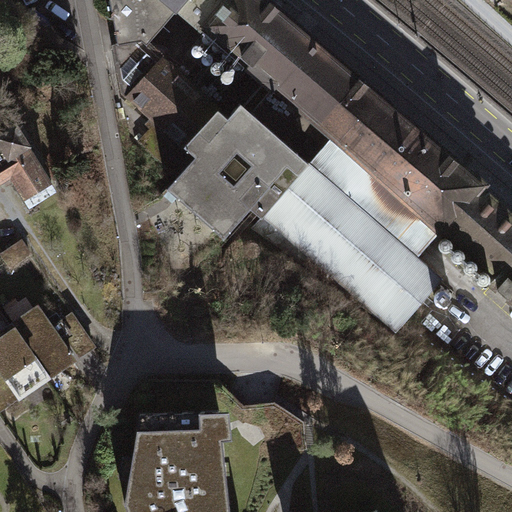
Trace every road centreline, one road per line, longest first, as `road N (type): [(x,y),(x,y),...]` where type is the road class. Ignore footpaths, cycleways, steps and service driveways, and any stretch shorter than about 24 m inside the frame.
road 1 (residential): [(125,350),(299,366),(511,474)]
road 2 (residential): [(83,0),(139,316),(125,350)]
road 3 (primary): [(334,0),(511,150)]
road 4 (residential): [(125,350),(75,458),(76,511)]
